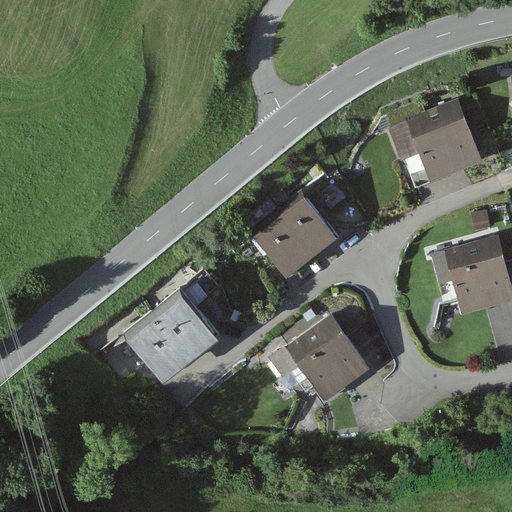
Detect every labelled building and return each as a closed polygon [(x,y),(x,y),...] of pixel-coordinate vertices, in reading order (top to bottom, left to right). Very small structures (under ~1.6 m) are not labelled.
[(408,118),(391,125),(415,184),(485,156),(466,109),(413,130),(408,118)] [(304,186),(280,205),(316,250),(340,231),(304,186)] [(316,250),(280,205),(255,225),(290,270),(316,250)] [(488,208),(472,210),(475,227),(491,224),(488,208)] [(499,232),(432,250),(440,279),(454,275),(462,306),(511,292),(511,280),(507,261),(499,232)] [(182,279),(153,301),(192,350),(220,327),(182,279)] [(192,350),(153,301),(125,323),(165,372),(192,350)] [(371,361),(335,310),(271,355),(292,385),(311,371),(326,393),(371,361)]
